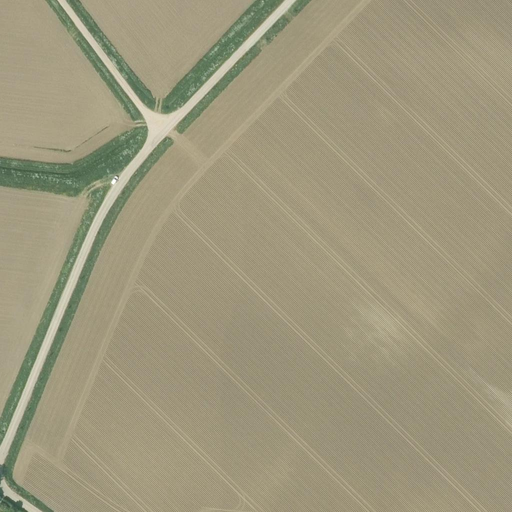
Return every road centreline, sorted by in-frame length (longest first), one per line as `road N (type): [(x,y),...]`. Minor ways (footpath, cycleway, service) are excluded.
road 1 (unclassified): [(0,467),(95,228),(163,135)]
road 2 (unclassified): [(163,135),(294,0)]
road 3 (unclassified): [(163,135),(59,0)]
